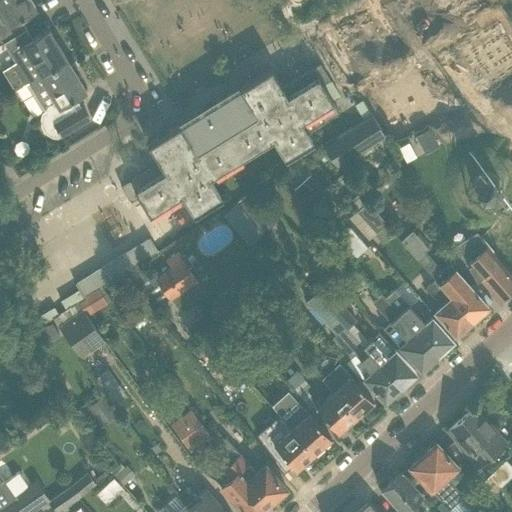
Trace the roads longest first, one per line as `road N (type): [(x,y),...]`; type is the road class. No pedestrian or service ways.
road 1 (residential): [(83,0),(130,79),(135,107),(123,127),(0,203)]
road 2 (residential): [(311,511),(498,341)]
